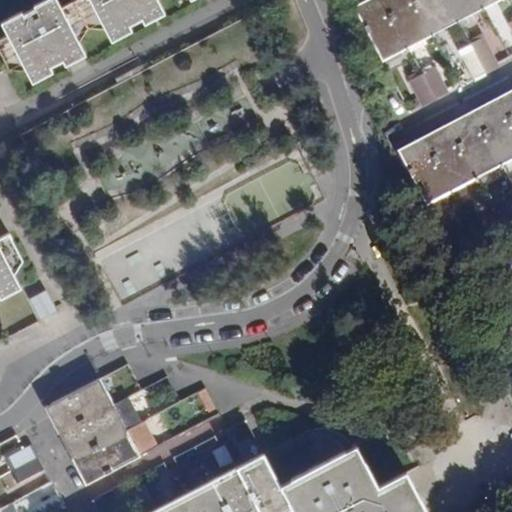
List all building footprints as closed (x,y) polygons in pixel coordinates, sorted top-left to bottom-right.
[(16,49),(18,53),(23,72),(39,74),(43,82),(97,54),(94,48),(115,35),(101,7),(75,10),(69,0),(63,0),(48,8),(50,13),(38,19),(36,16),(15,27),(21,38),(16,49)] [(184,0),(101,0),(101,7),(115,35),(119,33),(123,40),(156,23),(159,29),(179,18),(172,5),(184,0)] [(406,48),(381,0),(361,0),(351,6),(381,62),(406,48)] [(381,0),(406,48),(432,35),(413,0),(381,0)] [(456,22),(445,0),(413,0),(432,35),(456,22)] [(445,0),(456,22),(483,7),(478,0),(445,0)] [(0,57),(18,53),(16,49),(0,25),(0,57)] [(470,48),(483,72),(495,65),(491,58),(483,42),(470,48)] [(471,78),(483,72),(470,48),(459,55),(467,71),(471,78)] [(433,69),(420,76),(433,99),(445,92),(441,84),(433,69)] [(420,105),(433,99),(420,76),(408,82),(416,98),(420,105)] [(511,91),(497,99),(511,128),(511,91)] [(473,112),(478,122),(502,167),(511,161),(511,128),(497,99),(473,112)] [(465,128),(478,122),(473,112),(460,119),(465,128)] [(460,119),(447,126),(476,180),(502,167),(478,122),(465,128),(460,119)] [(451,194),(476,180),(447,126),(423,139),(451,194)] [(427,207),(451,194),(423,139),(398,152),(427,207)] [(0,302),(29,287),(24,278),(33,264),(20,238),(8,244),(0,229),(0,216),(8,213),(0,197),(0,302)] [(511,279),(500,260),(490,265),(500,285),(511,279)] [(39,318),(57,310),(48,289),(30,297),(39,318)] [(57,431),(111,402),(98,378),(44,407),(57,431)] [(111,402),(125,427),(138,420),(123,395),(111,402)] [(111,402),(57,431),(70,456),(125,427),(111,402)] [(138,420),(125,427),(70,456),(84,483),(153,446),(138,420)] [(10,467),(33,455),(27,443),(20,447),(4,456),(10,467)] [(345,455),(352,469),(364,463),(357,448),(345,455)] [(151,511),(431,511),(432,511),(411,472),(378,489),(364,463),(352,469),(345,455),(284,486),(266,453),(151,511)] [(41,469),(33,455),(10,467),(18,481),(33,473),(41,469)] [(50,511),(61,506),(54,493),(46,498),(31,506),(34,511),(50,511)]
